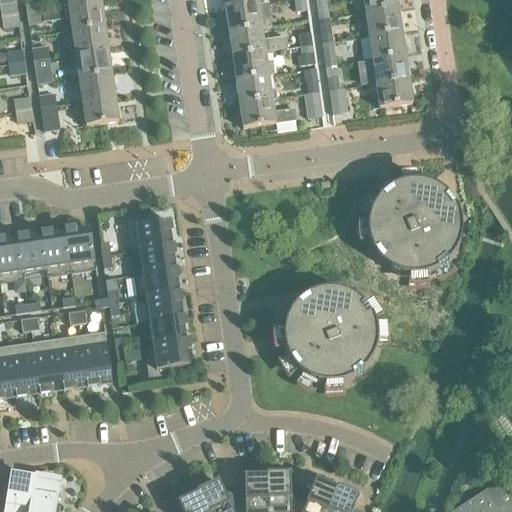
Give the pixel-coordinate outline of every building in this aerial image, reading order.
[(63,0),(62,0),(63,11),(101,6),(99,0),(63,0)] [(267,6),(266,0),(222,0),(224,12),(267,6)] [(306,12),(304,0),(300,0),(293,1),(295,14),(306,12)] [(327,9),(325,0),(314,0),(316,11),(318,22),(328,20),(327,9)] [(395,0),(362,0),(364,16),(397,11),(395,0)] [(24,3),(26,16),(42,14),(40,1),(24,3)] [(0,6),(0,14),(1,19),(17,16),(15,5),(0,6)] [(50,23),(69,20),(71,33),(104,29),(101,6),(63,11),(48,13),(50,23)] [(227,36),(260,31),(271,29),(267,6),(224,12),(227,36)] [(397,11),(364,16),(368,39),(400,35),(397,11)] [(43,25),(42,14),(26,16),(27,27),(43,25)] [(19,28),(17,16),(1,19),(3,31),(19,28)] [(317,22),(321,46),(332,44),(328,20),(318,22),(317,22)] [(107,52),(104,29),(71,33),(73,46),(68,47),(70,57),(107,52)] [(285,39),(262,42),(260,31),(227,36),(231,59),(264,55),(287,51),(285,39)] [(298,36),(300,49),(311,47),(310,35),(298,36)] [(400,35),(368,39),(371,63),(403,58),(400,35)] [(336,68),(332,44),(321,46),(325,70),(336,68)] [(314,67),(311,47),(300,49),(301,57),(297,59),(299,69),(314,67)] [(31,51),(33,63),(49,61),(47,49),(31,51)] [(6,55),(8,67),(24,64),(22,52),(6,55)] [(78,81),(111,76),(107,52),(70,57),(71,68),(76,67),(78,81)] [(265,66),(264,55),(231,59),(234,83),(267,79),(267,78),(273,78),(272,65),(265,66)] [(403,58),(371,63),(375,87),(407,83),(403,58)] [(50,72),(49,61),(33,63),(35,75),(50,72)] [(25,77),(24,64),(8,67),(10,79),(25,77)] [(304,96),(304,98),(318,96),(315,71),(302,73),(304,85),(306,84),(308,96),(304,96)] [(75,95),(76,105),(114,100),(111,76),(78,81),(80,94),(75,95)] [(271,102),(267,79),(234,83),(238,107),(271,102)] [(326,81),(328,94),(343,92),(343,91),(338,91),(337,79),(326,81)] [(407,83),(375,87),(378,111),(410,107),(407,83)] [(332,117),(346,115),(343,92),(328,94),(332,117)] [(38,98),(39,110),(56,108),(54,96),(38,98)] [(307,121),(322,119),(318,96),(304,98),(307,121)] [(13,102),(15,114),(31,112),(29,99),(13,102)] [(84,130),(117,125),(114,100),(76,105),(78,116),(82,115),(84,130)] [(294,111),(272,114),(271,102),(238,107),(241,131),(274,127),(274,126),(296,123),(294,111)] [(59,132),(56,108),(39,110),(43,134),(59,132)] [(33,124),(31,112),(15,114),(17,126),(33,124)] [(409,185),(401,187),(390,192),(381,199),(374,207),(369,218),(367,232),(369,247),(374,258),(383,268),(396,276),(407,279),(420,279),(433,275),(446,267),(454,256),(459,245),(461,231),(458,217),(453,206),(445,197),(432,189),(418,186),(409,185)] [(146,221),(127,224),(131,255),(172,248),(169,224),(147,227),(146,221)] [(89,230),(65,234),(71,275),(95,272),(89,230)] [(65,234),(41,237),(46,272),(47,279),(71,275),(65,234)] [(41,237),(17,241),(22,275),(46,272),(41,237)] [(17,241),(0,243),(0,285),(23,282),(22,275),(17,241)] [(101,259),(110,258),(109,245),(100,247),(101,259)] [(172,248),(131,255),(134,278),(176,272),(172,248)] [(110,258),(101,259),(103,271),(112,270),(110,258)] [(176,272),(134,278),(138,304),(145,303),(145,301),(179,296),(176,272)] [(308,299),(297,306),(287,321),(283,338),(285,356),(292,369),(302,378),(320,387),(344,386),(361,376),(372,362),(376,348),(375,326),(368,313),(355,301),(338,294),(322,293),(308,299)] [(107,295),(108,302),(109,307),(117,306),(116,294),(107,295)] [(179,296),(145,301),(145,303),(149,325),(183,320),(179,296)] [(61,301),(62,310),(75,308),(74,299),(61,301)] [(108,302),(94,304),(95,311),(109,309),(109,307),(108,302)] [(28,315),(40,313),(39,304),(26,306),(28,315)] [(28,315),(26,306),(14,308),(15,317),(28,315)] [(119,317),(117,306),(109,307),(109,309),(110,319),(119,317)] [(87,325),(85,313),(76,314),(78,327),(87,325)] [(69,328),(78,327),(76,314),(68,315),(69,328)] [(39,332),(37,320),(29,321),(30,334),(39,332)] [(183,320),(149,325),(152,346),(152,349),(186,344),(183,320)] [(22,335),(30,334),(29,321),(20,322),(22,335)] [(104,335),(80,338),(87,388),(112,384),(104,335)] [(80,338),(56,342),(63,392),(87,388),(80,338)] [(122,340),(114,341),(115,354),(124,353),(122,340)] [(56,342),(32,345),(39,395),(63,392),(56,342)] [(152,346),(145,347),(149,380),(169,377),(168,371),(190,368),(186,344),(152,349),(152,346)] [(32,345),(8,349),(16,399),(39,395),(32,345)] [(8,349),(0,350),(0,401),(16,399),(8,349)] [(124,353),(115,354),(117,366),(126,365),(124,354),(124,353)] [(289,476),(266,477),(266,478),(267,478),(268,511),(290,511),(290,488),(289,476)] [(266,478),(244,479),(244,511),(268,511),(267,478),(266,478)] [(484,491),(451,511),(511,511),(511,490),(504,478),(484,491)] [(10,480),(4,511),(29,511),(35,484),(34,484),(10,480)] [(59,511),(59,510),(56,509),(60,484),(35,480),(34,484),(35,484),(29,511),(59,511)] [(315,483),(302,511),(328,511),(337,491),(315,483)] [(218,484),(196,494),(197,495),(200,494),(208,511),(231,511),(223,495),(218,484)] [(328,511),(354,511),(359,500),(337,491),(328,511)] [(197,495),(177,505),(180,511),(208,511),(200,494),(197,495)]
